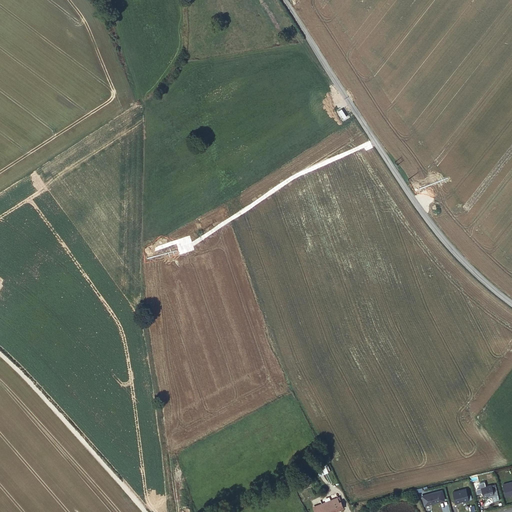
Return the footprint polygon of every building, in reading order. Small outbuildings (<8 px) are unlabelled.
[(317,468),(319,475),(328,472),(326,466),(317,468)] [(511,482),(503,485),(505,495),(511,493),(511,482)] [(492,485),(481,489),(484,496),(494,494),(492,485)] [(443,489),(422,494),(424,505),(446,499),(443,489)] [(466,489),(452,493),(455,504),(469,500),(466,489)]
